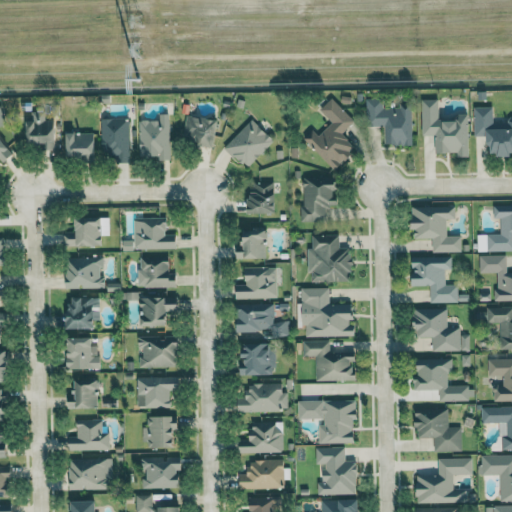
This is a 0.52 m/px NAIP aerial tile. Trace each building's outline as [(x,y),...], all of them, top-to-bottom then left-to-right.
[(320,109),(332,123),(318,135),(313,130),(305,137),(333,169),(357,149),(342,132),(354,122),(333,98),(320,109)] [(412,145),(411,104),(399,104),(399,107),(384,108),(383,98),(366,99),(367,126),(384,126),(385,145),(412,145)] [(422,99),(423,135),(435,135),(435,153),(457,153),(457,157),(469,157),(468,115),(439,115),(438,99),(422,99)] [(493,106),(474,107),(474,136),(488,136),(488,155),(511,154),(511,117),(508,117),(508,122),(493,122),(493,106)] [(26,120),(26,143),(44,144),(44,150),(54,150),(55,119),(45,119),(45,112),(31,111),(31,121),(26,120)] [(139,120),(139,158),(170,158),(170,114),(159,114),(159,120),(139,120)] [(215,145),(217,119),(185,116),(183,142),(215,145)] [(102,154),(115,154),(115,163),(130,162),(128,117),(101,118),(102,154)] [(224,147),(247,168),(274,140),(251,119),(224,147)] [(66,157),(95,157),(94,132),(66,133),(66,157)] [(0,159),(3,163),(13,153),(1,140),(0,140),(0,159)] [(303,221),(326,220),(326,208),(337,208),(336,177),(301,178),(303,221)] [(248,213),(274,213),(275,183),(249,183),(248,213)] [(511,250),(511,205),(493,206),(494,219),(500,218),(500,234),(477,234),(477,251),(511,250)] [(461,252),(461,235),(446,235),(446,219),(455,219),(455,206),(411,206),(411,230),(414,230),(414,239),(432,239),(432,252),(461,252)] [(75,218),(75,231),(64,231),(64,246),(101,245),(101,217),(75,218)] [(134,218),(134,240),(122,240),(123,250),(176,248),(176,234),(167,234),(166,217),(134,218)] [(237,259),(267,258),(266,230),(243,231),(244,248),(237,248),(237,259)] [(311,235),(312,247),(308,247),(309,282),(348,281),(348,272),(353,272),(352,248),(340,249),(339,234),(311,235)] [(494,300),(511,300),(511,272),(506,272),(506,255),(479,255),(479,273),(497,272),(497,289),(493,289),(494,300)] [(430,302),(457,301),(457,284),(445,285),(445,269),(451,269),(451,256),(413,257),(413,273),(411,274),(412,286),(429,285),(430,302)] [(66,289),(103,288),(102,257),(66,258),(66,289)] [(176,287),(176,273),(169,273),(169,257),(138,257),(139,287),(176,287)] [(236,298),(278,298),(277,266),(244,267),(245,284),(235,284),(236,298)] [(305,336),(355,335),(355,322),(353,322),(353,303),(329,304),(329,287),(301,288),(301,302),(297,303),(298,326),(305,326),(305,336)] [(99,321),(100,298),(69,297),(68,329),(94,329),(95,321),(99,321)] [(141,326),(167,325),(167,311),(178,311),(177,297),(140,298),(141,326)] [(273,303),(236,304),(237,331),(262,331),(262,337),(287,336),(286,321),(274,321),(273,303)] [(511,306),(487,307),(487,323),(500,322),(500,349),(511,348),(511,306)] [(432,351),(469,350),(469,334),(460,335),(460,327),(447,327),(447,308),(414,308),(414,337),(432,337),(432,351)] [(176,366),(175,335),(138,336),(138,348),(140,348),(141,367),(176,366)] [(67,369),(100,368),(100,356),(91,356),(91,337),(66,338),(67,369)] [(316,381),(355,380),(354,361),(355,361),(355,352),(330,353),(330,340),(302,341),(302,356),(315,356),(316,381)] [(275,345),(242,344),(242,375),(274,375),(275,345)] [(0,382),(8,382),(7,350),(0,350),(0,382)] [(469,400),(468,385),(447,386),(447,372),(452,372),(452,358),(417,359),(417,377),(414,377),(414,390),(439,389),(439,401),(469,400)] [(511,358),(487,359),(488,376),(503,376),(503,385),(493,385),(493,401),(511,400),(511,358)] [(137,376),(137,407),(169,407),(170,390),(178,390),(178,377),(137,376)] [(68,408),(98,409),(98,380),(74,380),(74,402),(68,401),(68,408)] [(282,383),(246,383),(246,398),(237,398),(238,412),(287,411),(287,392),(282,392),(282,383)] [(297,401),(298,420),(318,420),(319,444),(353,443),(353,420),(357,420),(357,400),(297,401)] [(481,423),(500,422),(500,450),(511,449),(511,406),(481,407),(481,423)] [(461,451),(461,427),(448,427),(448,408),(415,409),(416,438),(434,437),(434,452),(461,451)] [(144,448),(175,447),(175,423),(173,423),(173,416),(147,417),(147,427),(143,427),(144,448)] [(68,450),(109,450),(109,433),(102,433),(102,419),(77,419),(77,436),(68,436),(68,450)] [(239,453),(283,452),(283,421),(250,422),(250,439),(239,439),(239,453)] [(316,447),(316,465),(320,465),(320,480),(318,480),(318,495),(357,494),(357,461),(345,462),(345,447),(316,447)] [(500,475),(500,501),(511,501),(511,454),(481,455),(481,466),(478,466),(478,475),(500,475)] [(144,488),(179,487),(178,470),(181,470),(181,456),(165,457),(141,457),(141,469),(143,468),(144,488)] [(69,490),(111,489),(111,458),(69,459),(69,490)] [(438,458),(438,475),(417,475),(417,503),(466,503),(466,490),(453,490),(453,475),(472,474),(472,458),(438,458)] [(240,489),(283,488),(283,460),(248,460),(248,474),(239,474),(240,489)] [(0,497),(11,497),(10,466),(0,466),(0,497)] [(135,511),(141,511),(152,511),(152,494),(135,495),(135,511)] [(249,498),(249,511),(281,511),(281,497),(249,498)] [(358,511),(358,499),(319,500),(319,511),(358,511)] [(71,501),(70,511),(95,511),(95,501),(71,501)]
